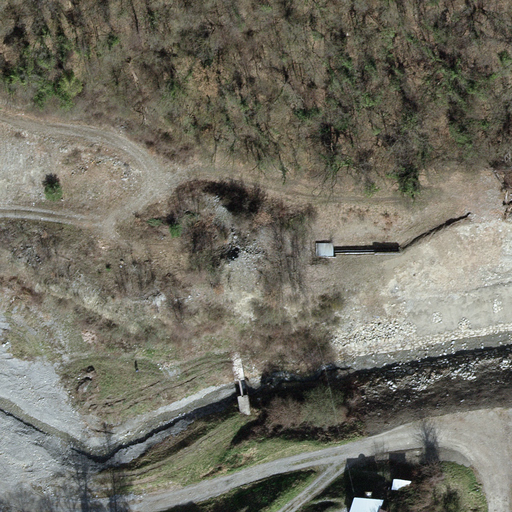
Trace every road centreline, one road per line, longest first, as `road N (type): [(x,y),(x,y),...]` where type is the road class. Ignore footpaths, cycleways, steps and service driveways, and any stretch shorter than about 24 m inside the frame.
road 1 (track): [(498,511),(488,457),(449,437),(383,443),(334,465),(285,463),(175,499),(0,501)]
road 2 (track): [(0,218),(124,210),(145,182),(142,160),(93,137),(0,113)]
